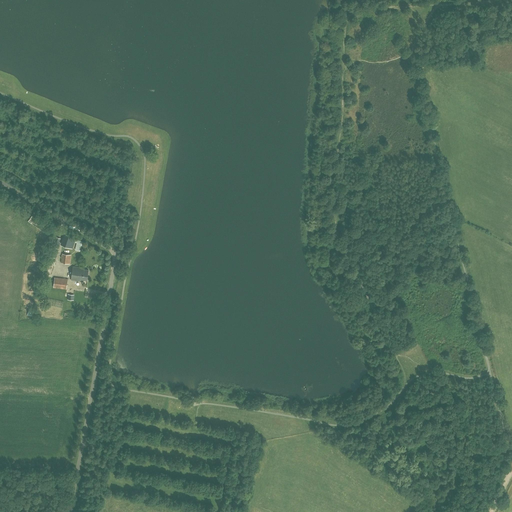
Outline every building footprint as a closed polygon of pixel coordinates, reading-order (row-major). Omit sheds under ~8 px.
[(45,233),(50,225),(33,214),(28,222),(45,233)] [(76,237),(68,234),(63,246),(72,249),(76,237)] [(61,239),(54,236),(49,256),(55,258),(61,239)] [(71,255),(62,254),(61,263),(70,264),(71,255)] [(89,269),(83,269),(84,267),(73,266),(71,280),(81,281),(81,280),(87,281),(89,269)] [(68,279),(55,278),(54,288),(67,289),(68,279)] [(42,295),(44,286),(39,285),(36,293),(42,295)]
